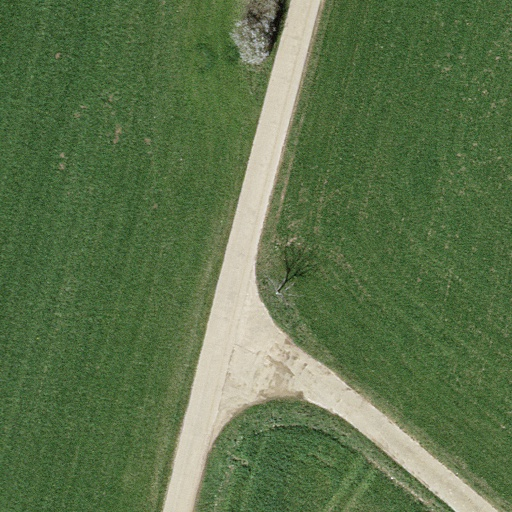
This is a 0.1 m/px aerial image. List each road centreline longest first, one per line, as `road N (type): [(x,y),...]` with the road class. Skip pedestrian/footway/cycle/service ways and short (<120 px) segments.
road 1 (track): [(318,0),(188,511)]
road 2 (track): [(227,352),(316,385),(468,511)]
